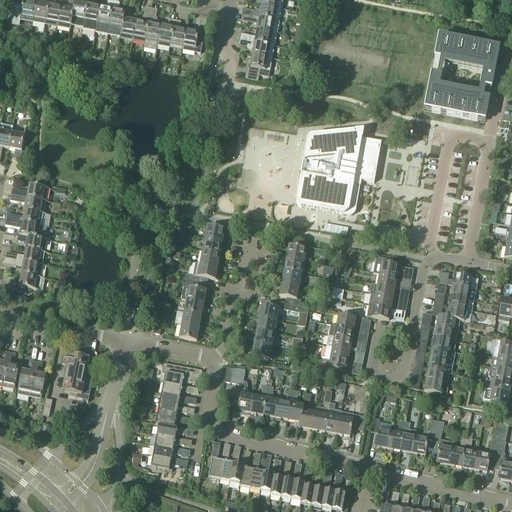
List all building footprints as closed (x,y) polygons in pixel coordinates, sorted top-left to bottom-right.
[(7,10),(15,12),(12,25),(19,27),(20,22),(32,24),(36,5),(30,4),(31,1),(25,0),(15,0),(14,1),(10,0),(8,0),(9,0),(8,0),(7,5),(7,10)] [(45,26),(50,0),(44,0),(43,6),(36,5),(32,24),(45,26)] [(50,0),(45,26),(57,29),(61,9),(55,8),(56,0),(50,0)] [(83,29),(88,0),(83,0),(82,6),(75,4),(71,24),(71,27),(83,29)] [(94,8),(94,0),(88,0),(83,29),(83,31),(95,33),(96,28),(100,9),(94,8)] [(282,0),(253,0),(263,2),(261,8),(281,12),(282,0)] [(100,9),(96,28),(95,34),(108,37),(109,31),(114,3),(109,2),(107,10),(100,9)] [(70,31),(71,27),(71,24),(75,4),(70,3),(68,11),(61,9),(57,29),(70,31)] [(108,37),(120,39),(121,33),(125,13),(119,12),(120,4),(114,3),(109,31),(108,37)] [(261,12),(260,14),(252,13),(251,19),(278,24),(281,12),(261,8),(261,12)] [(146,9),(142,25),(136,23),(132,43),(145,45),(151,10),(146,9)] [(151,10),(145,45),(144,50),(156,52),(157,47),(161,28),(154,27),(157,11),(151,10)] [(129,22),(130,15),(125,13),(121,33),(120,39),(120,40),(132,43),(136,23),(129,22)] [(250,25),(258,26),(257,33),(276,36),(278,24),(251,19),(250,25)] [(169,22),(167,29),(161,28),(157,47),(169,50),(175,23),(169,22)] [(175,23),(169,50),(182,52),(186,33),(179,31),(180,23),(175,23)] [(296,26),(294,39),(300,40),(301,35),(302,28),(296,26)] [(192,31),(192,34),(186,33),(182,52),(200,56),(204,33),(192,31)] [(255,40),(239,37),(238,42),(274,49),(276,36),(257,33),(255,40)] [(424,108),(423,112),(485,124),(486,120),(485,120),(489,102),(481,100),(483,89),(491,91),(498,54),(499,54),(500,50),(438,37),(437,42),(438,42),(434,60),(441,61),(437,78),(431,76),(425,108),(424,108)] [(292,42),(297,48),(299,48),(301,40),(300,40),(294,39),(293,39),(292,42)] [(274,49),(238,42),(237,48),(253,51),(252,57),(271,61),(274,49)] [(84,49),(83,56),(90,58),(91,50),(84,49)] [(268,80),(269,74),(271,61),(252,57),(251,64),(248,64),(246,76),(244,81),(244,82),(257,84),(258,78),(268,80)] [(0,158),(2,150),(8,151),(12,133),(13,128),(0,126),(0,127),(0,158)] [(24,134),(24,135),(12,133),(8,151),(15,152),(13,161),(23,162),(24,154),(21,153),(26,128),(25,128),(24,134)] [(296,203),(296,204),(296,205),(297,206),(297,207),(298,207),(298,208),(299,208),(299,209),(300,209),(301,210),(348,218),(349,218),(350,218),(351,218),(352,217),(353,217),(353,216),(354,216),(354,215),(355,215),(355,214),(355,213),(356,211),(361,183),(374,185),(381,145),(361,141),(363,133),(312,138),(311,138),(310,139),(309,140),(308,140),(308,141),(307,142),(307,143),(306,144),(296,202),(296,203)] [(48,191),(30,188),(28,195),(12,192),(11,197),(45,204),(48,191)] [(45,204),(11,197),(10,203),(26,206),(25,213),(43,216),(45,204)] [(8,217),(7,222),(41,228),(48,230),(50,217),(43,216),(25,213),(24,220),(8,217)] [(6,228),(22,231),(20,238),(38,242),(41,228),(7,222),(6,228)] [(207,229),(204,242),(221,245),(224,232),(207,229)] [(19,238),(18,243),(27,245),(26,252),(44,255),(47,243),(38,242),(20,238),(19,238)] [(221,245),(204,242),(202,254),(219,257),(220,257),(222,250),(221,249),(221,245)] [(305,251),(288,248),(286,261),(303,264),(305,251)] [(16,263),(42,268),(44,255),(26,252),(25,258),(17,257),(16,263)] [(217,269),(219,257),(202,254),(200,266),(217,269)] [(284,273),(301,276),(303,264),(286,261),(284,273)] [(21,277),(40,280),(42,268),(16,263),(15,268),(22,270),(21,277)] [(186,277),(184,283),(198,285),(207,287),(208,281),(215,282),(217,282),(219,275),(216,274),(217,269),(200,266),(195,265),(193,278),(186,277)] [(396,280),(398,269),(381,265),(379,277),(396,280)] [(335,270),(323,268),(318,267),(317,275),(322,276),(331,278),(335,270)] [(281,286),(299,289),(301,276),(284,273),(281,286)] [(25,296),(26,291),(42,294),(45,281),(40,280),(21,277),(20,283),(12,281),(10,294),(25,296)] [(395,283),(396,280),(379,277),(377,287),(409,292),(410,288),(401,287),(401,285),(395,283)] [(476,293),(478,281),(455,277),(454,282),(448,281),(448,283),(447,287),(453,288),(476,293)] [(184,283),(181,302),(186,303),(203,306),(203,304),(205,305),(207,294),(197,291),(198,285),(184,283)] [(314,292),(317,292),(323,293),(326,288),(327,285),(319,283),(319,285),(315,284),(314,292)] [(285,306),(299,308),(300,302),(296,301),(299,289),(281,286),(279,298),(286,300),(285,306)] [(369,297),(370,297),(375,298),(392,301),(394,291),(400,292),(399,296),(408,297),(409,292),(377,287),(371,286),(369,297)] [(476,293),(453,288),(451,299),(474,303),(476,293)] [(160,298),(159,303),(166,305),(167,299),(166,299),(166,297),(162,297),(162,298),(160,298)] [(370,297),(368,307),(390,311),(392,301),(375,298),(370,297)] [(474,303),(451,299),(449,309),(472,314),(474,303)] [(325,301),(323,310),(332,312),(333,302),(325,301)] [(509,325),(509,321),(511,307),(511,303),(502,301),(498,323),(509,325)] [(200,318),(203,306),(186,303),(183,315),(200,318)] [(299,308),(285,306),(284,312),(298,314),(299,308)] [(259,320),(276,324),(278,311),(261,307),(259,320)] [(403,322),(405,314),(396,312),(390,311),(368,307),(366,319),(376,320),(388,323),(389,317),(392,317),(394,321),(403,322)] [(447,320),(460,322),(464,323),(470,324),(472,314),(449,309),(447,320)] [(183,315),(181,327),(198,331),(200,318),(183,315)] [(336,328),(353,332),(355,321),(338,317),(336,328)] [(447,320),(438,318),(436,329),(458,333),(460,322),(447,320)] [(256,333),(273,336),(276,324),(259,320),(256,333)] [(153,335),(159,336),(161,324),(155,323),(153,335)] [(196,343),(198,331),(181,327),(179,340),(196,343)] [(336,328),(330,327),(328,338),(351,342),(353,332),(336,328)] [(458,333),(436,329),(434,339),(456,344),(458,333)] [(254,345),(271,348),(273,336),(256,333),(254,345)] [(326,349),(349,353),(351,342),(328,338),(326,349)] [(456,344),(434,339),(432,350),(454,354),(456,344)] [(511,345),(496,342),(495,348),(511,351),(511,345)] [(252,358),(269,362),(271,348),(254,345),(252,358)] [(511,362),(511,351),(495,348),(493,359),(497,360),(511,362)] [(324,359),(330,360),(347,363),(349,353),(326,349),(324,359)] [(454,365),(456,355),(454,354),(432,350),(430,361),(447,364),(454,365)] [(0,388),(2,389),(9,355),(3,354),(1,364),(0,363),(0,388)] [(69,357),(67,363),(63,362),(62,369),(66,370),(64,379),(61,393),(70,395),(69,397),(68,397),(68,399),(82,402),(86,403),(86,404),(88,404),(95,370),(93,370),(93,371),(88,370),(89,361),(82,360),(83,355),(78,354),(77,354),(76,358),(69,357)] [(9,355),(2,389),(14,391),(17,377),(18,377),(20,368),(13,366),(15,356),(9,355)] [(493,359),(493,360),(491,362),(491,367),(492,369),(491,370),(511,373),(511,362),(497,360),(493,359)] [(330,360),(328,371),(345,374),(347,363),(330,360)] [(452,376),(454,365),(447,364),(430,361),(428,371),(445,375),(452,376)] [(29,398),(35,364),(30,363),(28,374),(21,372),(19,381),(20,381),(17,396),(29,398)] [(35,364),(29,398),(41,401),(43,386),(44,386),(46,378),(39,376),(42,366),(35,364)] [(192,371),(162,366),(161,375),(186,379),(186,378),(191,379),(192,371)] [(228,370),(225,383),(231,385),(234,371),(228,370)] [(511,373),(491,370),(491,371),(490,372),(488,378),(490,380),(489,381),(511,385),(511,379),(511,373)] [(234,371),(231,385),(236,386),(239,372),(234,371)] [(426,382),(443,386),(445,375),(428,371),(426,382)] [(242,387),(245,373),(241,373),(239,372),(236,386),(242,387)] [(185,384),(190,384),(191,379),(186,378),(186,379),(161,375),(159,385),(163,386),(181,390),(181,389),(182,384),(185,384)] [(509,395),(511,385),(489,381),(487,391),(491,392),(509,395)] [(426,382),(424,393),(441,397),(441,398),(446,399),(448,386),(443,386),(426,382)] [(183,393),(188,394),(189,389),(184,389),(184,390),(181,389),(181,390),(163,386),(161,397),(179,400),(180,394),(183,395),(183,393)] [(241,396),(240,396),(237,413),(250,416),(253,399),(247,397),(248,391),(242,390),(241,396)] [(507,407),(509,395),(491,392),(489,403),(507,407)] [(288,393),(285,405),(278,403),(275,421),(287,423),(290,405),(291,401),(292,394),(288,393)] [(262,418),(267,395),(262,394),(261,400),(253,399),(250,416),(262,418)] [(262,418),(275,421),(278,403),(271,402),(272,396),(267,395),(262,418)] [(181,404),(186,405),(187,399),(182,399),(182,400),(179,400),(161,397),(159,407),(177,410),(178,404),(181,405),(181,404)] [(46,401),(42,417),(48,419),(52,402),(46,401)] [(302,413),(303,408),(290,405),(287,423),(299,425),(302,413)] [(315,409),(314,415),(311,432),(323,435),(328,406),(324,405),(323,410),(315,409)] [(340,414),(333,412),(334,407),(328,406),(323,435),(335,437),(340,415),(340,414)] [(176,415),(179,416),(179,414),(186,416),(187,410),(180,409),(180,411),(177,410),(159,407),(157,417),(175,421),(175,420),(176,415)] [(314,415),(302,413),(299,425),(298,430),(311,432),(314,415)] [(348,440),(349,431),(355,432),(358,418),(340,415),(335,437),(348,440)] [(177,425),(182,425),(183,420),(178,419),(178,421),(175,420),(175,421),(157,417),(156,427),(158,427),(173,431),(173,430),(174,425),(177,425)] [(361,433),(364,419),(358,418),(355,432),(361,433)] [(376,436),(373,449),(386,451),(389,434),(377,431),(379,422),(372,420),(370,435),(376,436)] [(428,436),(428,437),(434,438),(436,424),(431,423),(429,436),(428,436)] [(436,424),(434,438),(441,439),(444,425),(442,425),(436,424)] [(506,433),(507,428),(495,425),(494,431),(506,433)] [(183,437),(184,431),(180,430),(179,431),(173,430),(173,431),(158,427),(156,438),(174,442),(174,441),(175,436),(178,437),(179,436),(183,437)] [(397,431),(397,435),(389,434),(386,451),(399,453),(403,432),(397,431)] [(505,439),(506,433),(494,431),(493,437),(505,439)] [(403,432),(399,453),(411,456),(414,438),(407,437),(408,433),(403,432)] [(423,435),(422,439),(414,438),(411,456),(424,458),(428,436),(423,435)] [(178,441),(177,442),(174,441),(174,442),(156,438),(155,448),(172,452),(172,451),(173,447),(176,447),(177,446),(183,447),(184,442),(182,442),(178,441)] [(435,465),(448,468),(451,451),(452,445),(440,442),(435,465)] [(495,456),(498,444),(492,442),(489,455),(495,456)] [(504,445),(498,444),(495,456),(503,458),(505,445),(504,445)] [(175,456),(179,457),(180,452),(176,451),(176,452),(172,451),(172,452),(155,448),(153,459),(170,462),(171,457),(175,457),(175,456)] [(460,470),(463,453),(451,451),(448,468),(460,470)] [(473,472),(476,455),(463,453),(460,470),(473,472)] [(217,459),(216,459),(216,455),(211,454),(210,458),(212,458),(208,479),(219,481),(222,463),(217,462),(217,459)] [(485,475),(489,458),(476,455),(473,472),(485,475)] [(219,481),(229,483),(232,465),(227,464),(228,461),(226,461),(227,457),(222,456),(221,460),(223,460),(222,463),(219,481)] [(229,483),(239,485),(239,488),(242,467),(241,467),(242,464),(236,463),(237,459),(232,458),(231,462),(233,462),(232,465),(229,483)] [(151,469),(168,472),(169,467),(173,467),(173,466),(180,468),(181,462),(174,461),(174,462),(170,462),(153,459),(151,469)] [(507,461),(501,460),(497,481),(509,484),(511,469),(511,466),(506,466),(507,461)] [(239,488),(249,490),(253,472),(252,472),(248,471),(248,468),(247,467),(247,464),(242,463),(242,464),(241,467),(242,467),(239,488)] [(249,490),(260,492),(263,474),(258,473),(259,470),(257,469),(258,466),(253,465),(252,468),(253,469),(252,472),(253,472),(249,490)] [(260,492),(270,494),(269,497),(270,497),(274,476),(272,476),(269,475),(269,472),(268,472),(269,468),(263,467),(263,471),(263,474),(260,492)] [(270,497),(280,499),(283,481),(279,480),(279,477),(278,477),(278,472),(273,471),(272,476),(274,476),(270,497)] [(280,499),(290,501),(293,483),(289,482),(290,479),(288,479),(289,474),(283,473),(283,478),(283,481),(280,499)] [(290,501),(301,503),(300,506),(301,506),(304,485),(303,485),(299,484),(299,481),(298,481),(300,474),(294,473),(293,480),(294,480),(293,483),(290,501)] [(334,494),(331,511),(333,511),(346,511),(349,497),(345,496),(340,495),(340,492),(339,492),(340,487),(341,478),(336,477),(335,486),(334,491),(335,491),(334,494)] [(301,506),(311,508),(314,490),(313,490),(309,489),(310,486),(308,486),(309,481),(304,480),(303,485),(304,485),(301,506)] [(311,508),(321,510),(324,492),(320,491),(320,488),(318,488),(319,483),(314,482),(313,487),(314,487),(313,490),(314,490),(311,508)] [(321,510),(331,511),(334,494),(329,493),(330,490),(329,490),(329,485),(324,484),(323,489),(324,489),(324,492),(321,510)] [(378,511),(377,511),(391,511),(392,511),(391,511),(386,510),(387,508),(386,507),(387,502),(381,501),(380,506),(381,506),(380,511),(378,511)]
